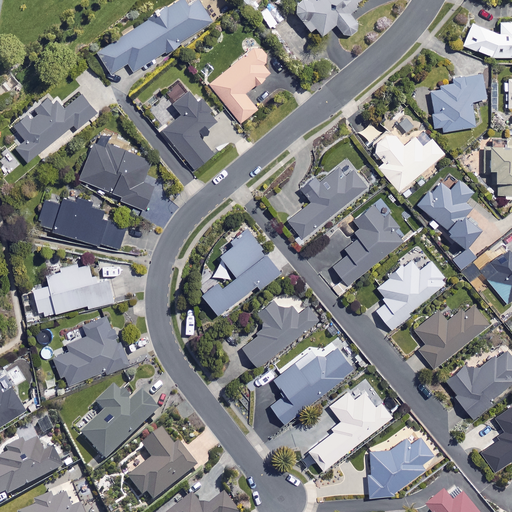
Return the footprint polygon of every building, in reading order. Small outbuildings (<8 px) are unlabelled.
[(190,0),(185,3),(183,0),(176,0),(94,49),(108,72),(126,61),(131,70),(180,41),(179,40),(211,21),(198,0),(190,0)] [(257,8),(251,0),(233,0),(246,16),(257,8)] [(297,0),(291,5),(308,28),(313,25),(319,33),(334,23),(344,36),(358,25),(347,11),(359,3),(357,0),(297,0)] [(279,20),(270,7),(261,13),(270,26),(279,20)] [(498,31),(470,21),(462,43),(491,56),(511,55),(511,20),(498,21),(498,31)] [(267,57),(256,43),(208,81),(239,121),(256,108),(243,91),(268,72),(260,62),(267,57)] [(450,75),(451,80),(437,82),(438,87),(427,89),(431,110),(427,111),(430,126),(439,124),(440,129),(471,124),(467,98),(483,95),(479,70),(450,75)] [(194,100),(178,81),(163,93),(179,112),(160,127),(192,167),(211,152),(196,134),(215,119),(197,97),(194,100)] [(95,111),(79,92),(61,107),(54,98),(50,101),(45,95),(32,106),(37,112),(29,118),(26,114),(12,125),(24,139),(14,147),(25,160),(71,123),(75,127),(95,111)] [(391,132),(383,132),(373,140),(371,147),(382,160),(376,165),(397,190),(442,151),(429,136),(420,143),(413,134),(402,144),(391,132)] [(149,160),(95,136),(78,177),(120,195),(118,198),(142,208),(152,185),(141,180),(149,160)] [(511,136),(505,136),(504,142),(486,141),(486,166),(492,166),(492,178),(496,179),(496,193),(505,194),(505,198),(510,198),(510,193),(511,193),(511,136)] [(343,174),(336,165),(318,180),(315,176),(299,189),(309,200),(286,219),(300,237),(365,186),(350,168),(343,174)] [(470,189),(456,178),(444,180),(438,178),(424,195),(422,193),(415,202),(446,228),(444,230),(461,244),(476,226),(462,215),(470,206),(462,199),(470,189)] [(44,197),(37,221),(49,225),(48,228),(116,248),(123,223),(98,216),(101,206),(86,202),(87,198),(61,191),(58,201),(44,197)] [(357,226),(353,230),(355,233),(341,245),(347,252),(331,265),(346,283),(400,239),(369,202),(351,218),(357,226)] [(278,271),(245,227),(228,239),(230,242),(217,252),(232,273),(220,282),(215,276),(198,289),(214,312),(254,283),(257,287),(278,271)] [(511,252),(505,244),(487,259),(494,269),(485,277),(505,301),(511,295),(511,252)] [(473,256),(465,247),(452,259),(460,268),(473,256)] [(416,265),(408,254),(387,271),(389,274),(373,287),(383,299),(373,308),(389,328),(407,313),(405,310),(443,279),(426,257),(416,265)] [(90,278),(86,260),(44,271),(47,282),(31,287),(38,315),(86,302),(87,306),(113,299),(106,273),(90,278)] [(277,304),(270,295),(252,310),(261,321),(252,329),(255,332),(240,344),(257,365),(317,318),(306,305),(298,311),(292,303),(289,305),(284,298),(277,304)] [(488,321),(471,300),(461,308),(458,305),(444,318),(436,308),(412,328),(424,342),(416,348),(432,367),(488,321)] [(127,363),(105,313),(81,324),(85,333),(65,342),(68,349),(51,356),(64,385),(104,368),(105,372),(127,363)] [(352,369),(333,343),(298,369),(294,363),(273,379),(283,392),(268,403),(282,422),(352,369)] [(511,377),(511,358),(501,345),(477,365),(460,363),(442,377),(455,392),(452,394),(471,416),(489,401),(487,398),(511,377)] [(0,423),(24,408),(5,378),(0,380),(0,423)] [(128,402),(112,385),(93,403),(102,412),(79,433),(103,460),(157,410),(139,392),(128,402)] [(352,397),(346,389),(327,403),(338,419),(329,426),(332,430),(306,449),(321,468),(391,415),(379,401),(373,405),(362,390),(352,397)] [(511,406),(510,404),(493,416),(504,432),(480,450),(495,470),(511,457),(511,406)] [(43,418),(34,422),(40,435),(49,432),(43,418)] [(30,426),(16,433),(20,440),(7,447),(8,449),(0,453),(0,493),(1,492),(3,496),(60,467),(50,447),(43,450),(30,426)] [(172,446),(159,429),(139,445),(149,458),(126,477),(141,496),(145,492),(151,501),(195,466),(176,443),(172,446)] [(431,453),(418,435),(408,443),(403,436),(388,448),(366,449),(368,475),(365,475),(366,495),(391,493),(392,490),(421,470),(421,461),(431,453)] [(110,486),(105,477),(94,483),(100,493),(110,486)] [(449,497),(445,491),(425,508),(428,511),(477,511),(458,489),(449,497)] [(236,511),(221,491),(201,507),(191,493),(166,511),(236,511)] [(50,499),(49,496),(30,504),(31,508),(20,511),(82,511),(79,503),(69,508),(63,494),(50,499)] [(102,511),(98,501),(84,507),(85,511),(102,511)]
